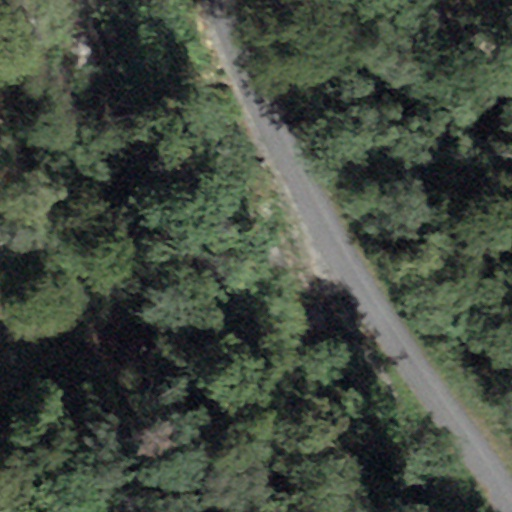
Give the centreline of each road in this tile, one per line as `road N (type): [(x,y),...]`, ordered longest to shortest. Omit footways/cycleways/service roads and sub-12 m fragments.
road 1 (unclassified): [(511,511),(339,258),(219,0)]
road 2 (unclassified): [(425,0),(511,105)]
